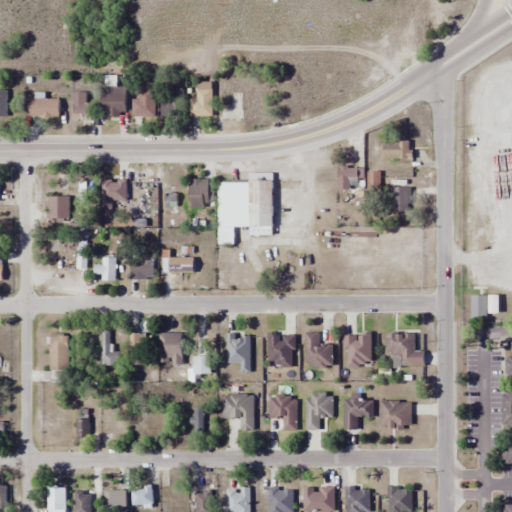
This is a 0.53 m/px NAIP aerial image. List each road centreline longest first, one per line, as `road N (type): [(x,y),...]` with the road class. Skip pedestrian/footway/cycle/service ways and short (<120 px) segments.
road 1 (secondary): [(511,19),(377,104),(298,138),(225,148),(0,149)]
road 2 (residential): [(443,511),(441,63)]
road 3 (residential): [(443,456),(0,459)]
road 4 (residential): [(0,305),(442,303)]
road 5 (residential): [(23,511),(24,149)]
